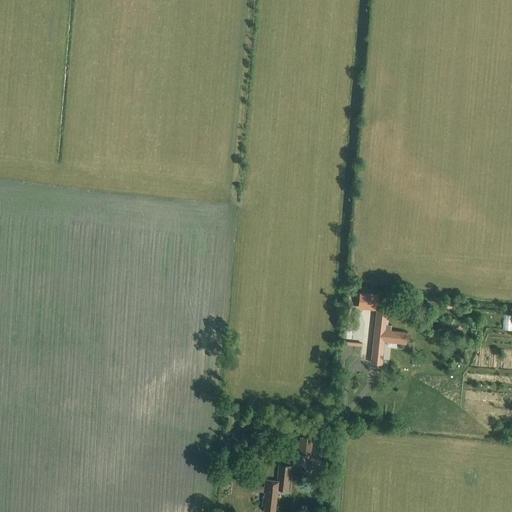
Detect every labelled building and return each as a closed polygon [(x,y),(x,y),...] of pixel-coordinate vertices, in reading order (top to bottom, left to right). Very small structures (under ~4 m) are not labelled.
[(358,310),(375,311),(377,295),(360,293),(358,310)] [(419,304),(418,314),(426,315),(427,304),(419,304)] [(391,327),(387,326),(388,312),(377,311),(374,344),(372,363),(380,364),(383,340),(404,343),(405,333),(390,331),(391,327)] [(364,326),(361,317),(354,316),(353,324),(347,323),(344,342),(362,344),(364,326)] [(298,455),(311,456),(313,432),(307,431),(307,439),(300,438),(298,455)] [(324,444),(325,432),(316,432),(315,444),(324,444)] [(265,480),(262,507),(264,507),(264,511),(274,511),(277,490),(288,491),(290,467),(279,465),(277,481),(265,480)]
